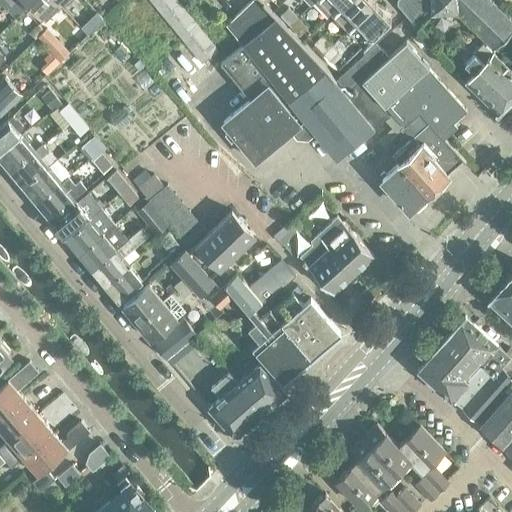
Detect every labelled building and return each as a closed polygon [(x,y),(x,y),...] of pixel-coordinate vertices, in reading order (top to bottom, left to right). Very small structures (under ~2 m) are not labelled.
[(62,6),(56,0),(25,0),(41,16),(46,21),(62,6)] [(177,0),(150,0),(202,63),(218,49),(177,0)] [(198,0),(193,0),(187,5),(221,47),(231,39),(198,0)] [(250,0),(227,23),(241,44),(276,16),(261,0),(250,0)] [(321,0),(334,13),(346,0),(321,0)] [(346,0),(334,13),(349,28),(376,2),(373,0),(346,0)] [(397,0),(398,4),(420,29),(441,12),(458,11),(494,45),(511,26),(511,17),(494,0),(397,0)] [(376,2),(349,28),(364,44),(391,18),(384,11),(386,9),(378,4),(376,2)] [(280,15),(290,25),(298,17),(288,7),(280,15)] [(370,92),(372,90),(360,77),(344,91),(349,96),(348,97),(276,16),(241,44),(271,81),(224,121),(255,159),(290,129),(296,137),(307,138),(314,132),(337,159),(388,114),(370,92)] [(298,17),(290,25),(299,35),(308,27),(298,17)] [(30,32),(35,38),(44,29),(39,23),(30,32)] [(37,36),(60,60),(70,51),(47,27),(37,36)] [(314,42),(323,53),(332,45),(322,35),(314,42)] [(332,45),(340,53),(346,47),(338,39),(332,45)] [(388,43),(392,48),(397,44),(393,39),(388,43)] [(429,122),(436,130),(439,133),(466,109),(428,65),(406,40),(388,56),(377,44),(337,79),(345,89),(359,76),(360,77),(372,90),(403,126),(419,112),(429,122)] [(511,66),(510,68),(483,41),(465,61),(473,70),(465,78),(466,80),(465,81),(497,112),(511,97),(511,66)] [(332,45),(323,53),(333,63),(341,55),(340,53),(332,45)] [(44,70),(56,59),(47,50),(35,61),(44,70)] [(5,75),(0,80),(0,112),(22,92),(5,75)] [(52,90),(44,97),(53,108),(62,102),(52,90)] [(18,109),(25,116),(41,100),(34,93),(18,109)] [(60,110),(69,122),(78,114),(69,103),(60,110)] [(0,124),(0,152),(22,135),(21,134),(19,131),(24,128),(24,124),(19,118),(16,117),(13,114),(8,118),(0,124)] [(78,114),(69,122),(80,134),(89,127),(78,114)] [(436,130),(429,122),(392,154),(399,162),(382,177),(409,207),(409,206),(411,207),(413,208),(415,208),(417,208),(418,207),(426,200),(427,199),(427,198),(427,197),(427,195),(427,194),(426,193),(425,192),(447,173),(433,157),(437,154),(424,140),(436,130)] [(462,160),(439,133),(436,130),(424,140),(437,154),(433,157),(447,173),(462,160)] [(0,152),(0,155),(12,170),(35,150),(28,142),(32,139),(25,131),(21,134),(22,135),(0,152)] [(101,151),(90,137),(82,144),(93,157),(101,151)] [(12,170),(24,185),(48,165),(41,157),(49,150),(43,143),(35,150),(12,170)] [(112,164),(101,151),(93,157),(104,170),(112,164)] [(24,185),(37,200),(68,175),(69,175),(71,174),(57,158),(48,166),(48,165),(24,185)] [(113,196),(120,191),(128,184),(116,170),(108,177),(101,182),(113,196)] [(68,175),(37,200),(51,216),(74,197),(86,186),(80,178),(75,182),(69,175),(68,175)] [(204,227),(197,218),(167,183),(149,198),(186,242),(204,227)] [(128,184),(120,191),(130,203),(138,196),(128,184)] [(53,219),(67,236),(102,206),(89,191),(76,200),(53,219)] [(149,199),(136,209),(147,222),(160,212),(149,199)] [(67,236),(80,251),(115,222),(102,206),(67,236)] [(187,279),(195,286),(201,293),(215,280),(211,276),(255,234),(233,210),(189,250),(186,247),(171,261),(184,275),(187,279)] [(160,212),(147,222),(156,233),(165,225),(169,223),(160,212)] [(338,214),(317,233),(354,274),(375,255),(338,214)] [(80,251),(93,267),(129,238),(128,237),(115,222),(80,251)] [(93,267),(106,283),(129,264),(123,256),(148,236),(141,227),(128,237),(129,238),(93,267)] [(160,239),(171,251),(179,244),(169,231),(160,239)] [(354,274),(317,233),(311,239),(313,244),(300,255),(303,259),(302,260),(307,266),(308,264),(311,267),(308,270),(328,293),(332,290),(334,292),(354,274)] [(297,276),(284,261),(254,287),(267,302),(297,276)] [(129,264),(106,283),(119,298),(142,279),(129,264)] [(262,299),(237,270),(224,282),(234,294),(255,319),(297,368),(311,356),(274,314),(269,308),(260,315),(253,306),(262,299)] [(172,281),(166,287),(172,293),(177,288),(187,279),(184,275),(175,284),(172,281)] [(184,296),(195,286),(187,279),(177,288),(184,296)] [(511,282),(509,280),(491,298),(511,317),(511,282)] [(124,304),(138,321),(163,299),(149,282),(124,304)] [(220,306),(234,294),(224,282),(210,295),(220,306)] [(291,289),(283,295),(326,343),(340,331),(311,296),(303,303),(291,289)] [(163,299),(138,321),(152,338),(185,310),(171,293),(163,299)] [(281,308),(274,314),(311,356),(326,343),(283,295),(276,301),(281,308)] [(502,391),(511,380),(511,348),(510,346),(506,351),(465,314),(447,335),(492,375),(489,379),(502,391)] [(184,317),(155,341),(167,356),(197,332),(184,317)] [(297,368),(255,319),(248,325),(260,339),(252,345),(282,380),(297,368)] [(447,335),(434,351),(491,403),(502,391),(489,379),(492,375),(447,335)] [(0,364),(11,355),(9,353),(10,350),(2,342),(0,341),(0,364)] [(463,407),(476,419),(491,403),(434,351),(419,368),(452,397),(452,398),(463,407)] [(0,385),(0,415),(23,396),(15,386),(15,382),(24,382),(38,370),(29,360),(0,385)] [(260,361),(238,380),(264,409),(285,391),(260,361)] [(264,409),(238,380),(230,370),(211,385),(220,395),(208,406),(231,431),(239,431),(264,409)] [(480,423),(503,444),(511,433),(511,380),(502,391),(491,403),(476,419),(480,423)] [(0,415),(0,428),(9,439),(38,413),(23,396),(0,415)] [(38,413),(9,439),(0,446),(0,452),(11,466),(23,456),(53,431),(38,413)] [(53,431),(23,456),(38,473),(68,448),(68,449),(90,430),(81,420),(67,432),(66,441),(61,440),(53,431)] [(377,424),(363,437),(397,472),(410,460),(419,451),(406,437),(398,445),(377,424)] [(420,424),(406,437),(419,451),(410,460),(424,475),(440,491),(449,482),(432,464),(446,451),(420,424)] [(511,433),(503,444),(511,451),(511,433)] [(358,458),(349,466),(362,479),(371,471),(385,484),(397,472),(363,437),(350,449),(358,458)] [(88,460),(94,467),(109,454),(100,443),(90,452),(88,460)] [(78,472),(79,471),(73,463),(72,464),(71,463),(57,475),(65,485),(79,473),(78,472)] [(362,479),(349,466),(336,478),(363,505),(385,484),(371,471),(362,479)] [(46,468),(32,480),(40,490),(54,478),(46,468)] [(152,511),(153,508),(150,504),(150,503),(125,473),(117,480),(123,487),(111,497),(122,511),(152,511)] [(431,500),(440,491),(424,475),(415,483),(431,500)] [(40,490),(32,480),(26,485),(34,495),(40,490)] [(413,511),(421,504),(405,487),(396,496),(411,511),(413,511)] [(345,511),(331,497),(325,491),(323,493),(322,491),(305,507),(310,511),(345,511)] [(411,511),(396,496),(392,491),(382,500),(393,511),(411,511)] [(122,511),(111,497),(93,511),(122,511)]
